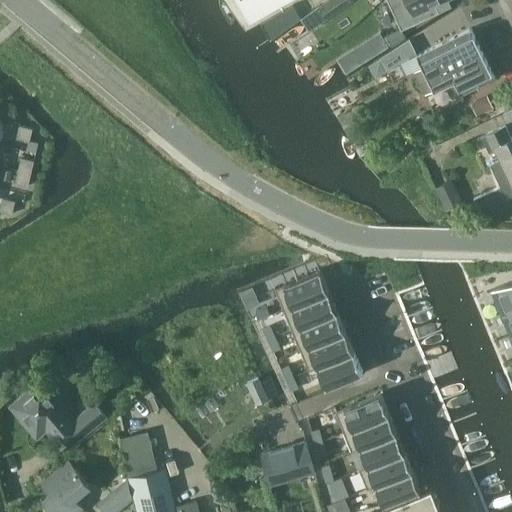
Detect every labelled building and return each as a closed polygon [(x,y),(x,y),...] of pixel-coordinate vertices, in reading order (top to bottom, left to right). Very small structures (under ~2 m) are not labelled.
[(285,0),(239,0),(251,20),(285,0)] [(354,0),(326,0),(321,3),(328,15),(354,0)] [(387,0),(401,28),(401,29),(439,12),(434,1),(436,0),(387,0)] [(405,37),(401,29),(401,28),(386,34),(392,46),(398,42),(405,37)] [(424,68),(445,57),(447,61),(457,56),(460,63),(483,52),(471,28),(417,54),(424,68)] [(416,51),(409,41),(408,39),(379,58),(387,70),(416,51)] [(424,68),(425,69),(435,89),(455,79),(462,93),(495,76),(483,52),(460,63),(457,56),(447,61),(445,57),(424,68)] [(492,110),(485,96),(471,103),(478,117),(492,110)] [(489,151),(496,148),(500,158),(490,163),(500,185),(473,198),(480,212),(511,196),(511,136),(511,137),(505,124),(482,135),(489,151)] [(31,135),(33,128),(20,125),(18,131),(31,135)] [(30,141),(31,135),(18,131),(16,138),(30,141)] [(33,167),(35,160),(21,157),(20,163),(33,167)] [(31,173),(33,167),(20,163),(18,170),(31,173)] [(30,179),(31,173),(18,170),(16,176),(30,179)] [(28,186),(30,179),(16,176),(15,182),(28,186)] [(450,218),(463,212),(458,204),(463,202),(452,179),(435,187),(446,210),(450,218)] [(14,207),(16,200),(2,197),(1,204),(14,207)] [(0,210),(12,213),(14,207),(1,204),(0,206),(0,210)] [(321,269),(275,288),(284,309),(330,290),(321,269)] [(511,280),(495,288),(504,311),(511,308),(511,280)] [(330,290),(284,309),(292,329),(338,310),(330,290)] [(267,307),(255,311),(258,319),(270,315),(267,307)] [(338,310),(292,329),(300,349),(346,330),(338,310)] [(271,325),(263,329),(268,340),(276,336),(271,325)] [(346,330),(300,349),(309,370),(318,366),(317,365),(354,350),(346,330)] [(276,336),(268,340),(273,351),(281,347),(276,336)] [(354,350),(317,365),(318,366),(326,386),(363,371),(354,350)] [(289,365),(281,368),(286,379),(294,375),(289,365)] [(294,375),(286,379),(291,390),(299,386),(294,375)] [(247,382),(257,404),(268,399),(258,377),(247,382)] [(69,445),(105,415),(95,403),(75,419),(42,380),(12,405),(37,435),(47,427),(53,435),(57,431),(69,445)] [(381,392),(336,411),(344,431),(389,412),(381,392)] [(389,412),(344,431),(352,451),(361,447),(360,446),(397,431),(389,412)] [(319,428),(312,431),(315,442),(323,440),(319,428)] [(397,431),(360,446),(361,447),(368,464),(368,465),(405,450),(397,431)] [(306,440),(262,452),(270,483),(315,470),(306,440)] [(323,440),(315,442),(318,454),(326,452),(323,440)] [(368,464),(359,468),(367,489),(376,485),(376,484),(413,468),(405,450),(368,465),(368,464)] [(76,498),(91,485),(70,460),(43,482),(50,491),(45,495),(58,511),(76,511),(83,507),(76,498)] [(129,476),(137,511),(199,511),(196,501),(175,506),(165,467),(129,476)] [(331,468),(323,470),(326,482),(334,479),(331,468)] [(413,468),(376,484),(376,485),(384,504),(421,488),(413,468)] [(334,479),(326,482),(330,493),(337,491),(334,479)] [(106,511),(116,511),(133,498),(129,482),(101,506),(106,511)] [(387,511),(444,511),(436,493),(431,495),(427,486),(421,488),(384,504),(387,511)]
